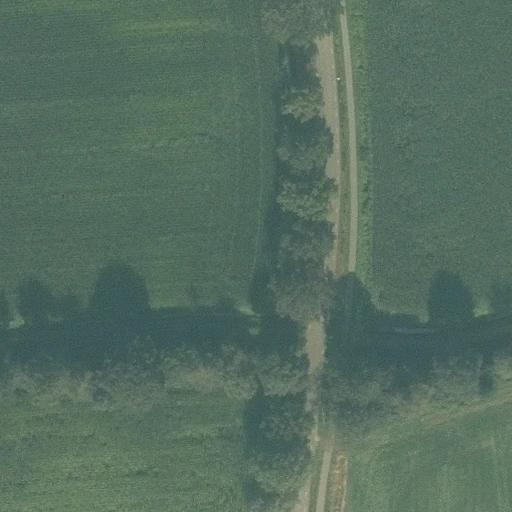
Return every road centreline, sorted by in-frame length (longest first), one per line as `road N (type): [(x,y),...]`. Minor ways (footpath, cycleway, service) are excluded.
road 1 (unclassified): [(294,511),(335,183),(316,0)]
road 2 (track): [(343,351),(230,334),(0,346)]
